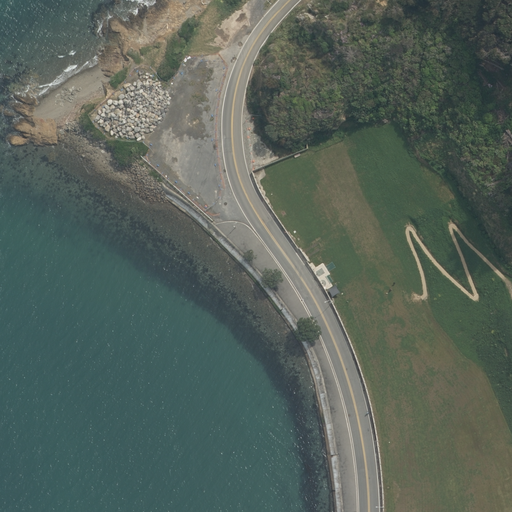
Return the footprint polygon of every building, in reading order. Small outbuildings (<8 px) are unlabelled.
[(301,240),(317,230),(325,243),(317,249),(333,274),(387,239),(334,156),(269,197),(276,207),(269,212),(280,229),(290,223),(301,240)] [(391,245),(367,258),(381,282),(405,269),(391,245)] [(378,288),(363,293),(368,309),(384,304),(378,288)] [(363,367),(372,396),(382,393),(386,404),(407,398),(408,402),(461,387),(457,372),(473,367),(461,326),(445,330),(434,290),(368,309),(344,316),(359,368),(363,367)] [(414,402),(414,408),(373,411),(375,438),(440,433),(442,452),(387,457),(389,484),(451,479),(453,493),(504,489),(501,457),(479,459),(476,418),(483,418),(481,394),(431,398),(432,406),(426,407),(425,401),(414,402)]
